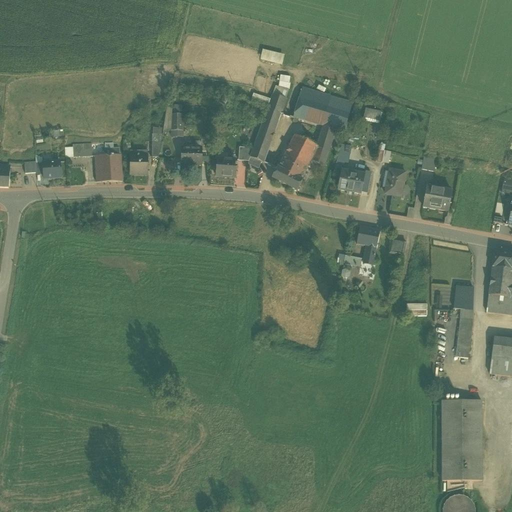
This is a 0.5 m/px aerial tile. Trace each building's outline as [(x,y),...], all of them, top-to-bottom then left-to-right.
[(262,62),(285,64),(286,54),(263,51),(262,62)] [(289,89),(292,78),(282,75),(279,86),(289,89)] [(323,129),(338,134),(348,103),(307,91),(297,120),(323,129)] [(272,96),(250,159),(263,165),(281,115),(280,114),(284,100),(272,96)] [(362,120),(379,124),(381,112),(364,108),(362,120)] [(171,122),(171,132),(182,132),(182,122),(171,122)] [(318,151),(329,157),(338,134),(323,129),(318,151)] [(152,136),(151,144),(161,144),(163,136),(152,136)] [(280,172),(303,183),(311,166),(325,170),(329,157),(318,151),(295,139),(280,172)] [(96,183),(122,182),(121,157),(119,157),(119,144),(105,145),(105,157),(95,157),(96,183)] [(159,159),(161,144),(151,144),(151,158),(159,159)] [(73,159),(83,158),(82,145),(72,146),(72,148),(73,159)] [(91,145),(82,145),(83,158),(92,158),(91,145)] [(340,161),(350,162),(352,146),(341,145),(340,161)] [(65,159),(73,159),(72,148),(65,148),(65,159)] [(181,166),(201,166),(201,149),(181,149),(181,166)] [(148,152),(130,152),(129,175),(147,175),(148,152)] [(436,161),(424,158),(421,171),(434,174),(436,161)] [(237,161),(217,160),(216,178),(235,179),(237,161)] [(60,163),(42,164),(43,176),(43,180),(61,179),(60,163)] [(10,168),(0,166),(0,188),(9,189),(10,168)] [(280,172),(275,170),(270,182),(298,195),(303,183),(280,172)] [(405,174),(389,171),(385,195),(400,198),(401,196),(404,196),(407,195),(408,191),(406,189),(402,188),(405,174)] [(363,176),(341,172),(338,191),(360,196),(360,194),(367,195),(371,175),(364,173),(363,176)] [(510,181),(504,180),(501,193),(506,194),(506,193),(508,192),(510,192),(511,184),(510,181)] [(452,193),(426,188),(422,208),(448,213),(452,193)] [(379,232),(360,228),(356,245),(366,247),(363,264),(373,266),(379,232)] [(403,243),(389,240),(386,254),(400,257),(403,243)] [(511,253),(494,251),(492,268),(511,270),(511,253)] [(361,266),(362,257),(341,256),(340,265),(361,266)] [(511,270),(492,268),(486,313),(511,316),(511,270)] [(467,360),(472,321),(460,320),(455,358),(467,360)] [(511,341),(493,339),(489,375),(511,377),(511,341)] [(481,402),(441,402),(441,482),(481,482),(481,402)] [(472,511),(471,495),(446,497),(447,511),(472,511)]
